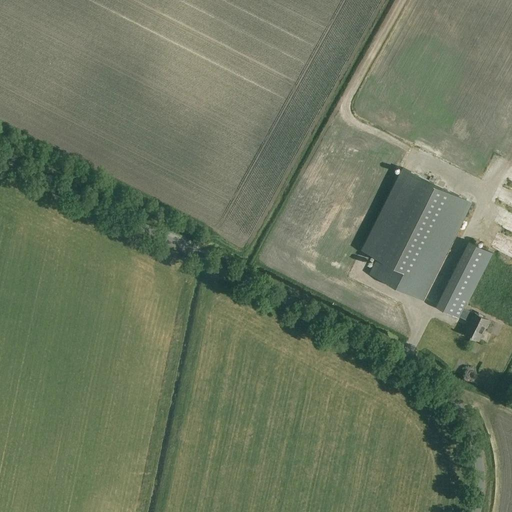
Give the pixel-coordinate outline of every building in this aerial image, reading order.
[(476,202),(447,188),(447,187),(407,167),(366,249),(381,257),(373,273),(405,290),(426,300),(427,299),(443,266),(459,236),(459,235),(476,202)] [(313,190),(316,183),(311,181),(308,187),(313,190)] [(293,222),(309,207),(303,201),(298,207),(296,205),(285,214),(293,222)] [(344,264),(345,282),(370,281),(369,257),(355,258),(355,263),(344,264)] [(465,308),(461,316),(471,321),(465,333),(479,340),(490,319),(475,311),(475,313),(465,308)] [(446,328),(448,324),(440,320),(438,324),(446,328)]
